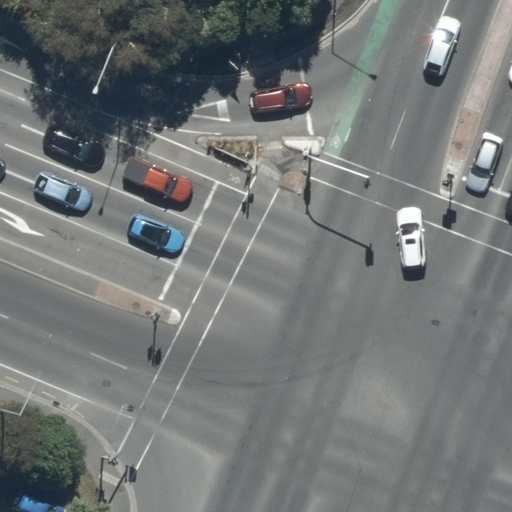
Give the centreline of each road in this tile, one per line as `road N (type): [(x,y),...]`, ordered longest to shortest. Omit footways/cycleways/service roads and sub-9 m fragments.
road 1 (trunk): [(0,48),(177,107),(262,103),(371,72),(441,26)]
road 2 (trunk): [(0,159),(343,297)]
road 3 (trunk): [(292,441),(0,316)]
road 4 (trunk): [(343,297),(441,26)]
road 5 (trunk): [(292,441),(343,297)]
road 6 (trunk): [(464,342),(414,483)]
road 7 (trunk): [(511,221),(464,342)]
road 8 (trunk): [(343,297),(464,342)]
road 9 (trunk): [(414,483),(292,441)]
